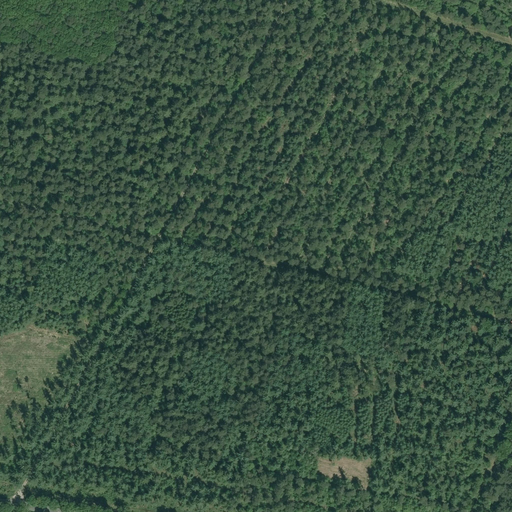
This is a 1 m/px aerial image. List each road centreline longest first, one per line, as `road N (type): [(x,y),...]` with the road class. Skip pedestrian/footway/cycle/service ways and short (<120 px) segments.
road 1 (track): [(15,506),(27,471),(287,0)]
road 2 (track): [(0,200),(511,321)]
road 3 (track): [(369,0),(511,45)]
